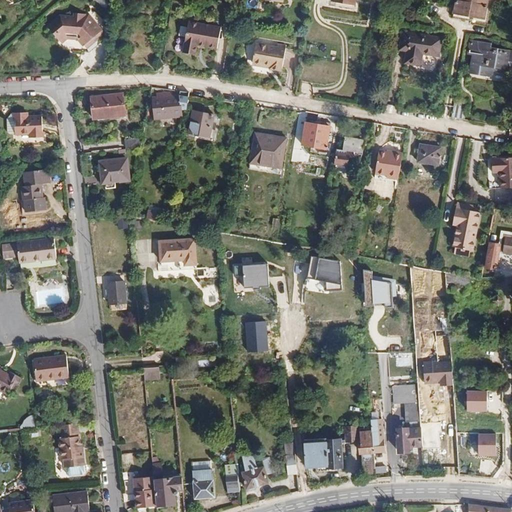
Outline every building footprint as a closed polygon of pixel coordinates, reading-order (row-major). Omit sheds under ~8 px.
[(487,0),(455,0),(453,12),(485,18),(487,0)] [(60,14),(47,25),(62,43),(68,39),(76,39),(82,46),(84,45),(87,48),(102,35),(88,19),(89,14),(73,13),(73,16),(60,14)] [(188,20),(182,51),(195,53),(196,43),(217,46),(220,26),(188,20)] [(443,37),(402,31),(399,49),(407,51),(405,62),(421,64),(423,53),(439,56),(443,37)] [(470,71),(488,74),(488,69),(493,69),(511,72),(511,50),(490,47),(490,43),(470,40),(468,53),(473,54),(470,71)] [(281,69),(285,44),(277,43),(276,46),(255,43),(253,56),(255,59),(262,60),(264,58),(270,58),(270,62),(269,67),(281,69)] [(91,96),(93,118),(126,115),(123,92),(91,96)] [(184,116),(185,109),(187,109),(189,95),(181,96),(181,94),(173,94),(172,92),(156,93),(156,96),(152,97),(155,119),(184,116)] [(465,118),(468,99),(455,97),(451,116),(465,118)] [(192,110),(187,133),(210,137),(215,114),(192,110)] [(14,113),(15,134),(29,134),(29,137),(42,137),(42,115),(29,116),(29,112),(14,113)] [(305,122),(301,144),(327,149),(331,126),(305,122)] [(397,126),(394,141),(402,142),(405,128),(397,126)] [(256,132),(250,168),(280,173),(286,137),(256,132)] [(362,154),(364,139),(346,136),(344,148),(336,147),(333,161),(347,163),(349,155),(354,154),(354,153),(362,154)] [(140,146),(142,137),(124,139),(125,148),(140,146)] [(421,143),(418,161),(439,164),(442,146),(421,143)] [(304,149),(294,148),(292,162),(302,163),(304,149)] [(399,178),(403,151),(394,150),(393,152),(379,150),(375,172),(388,174),(387,176),(399,178)] [(511,185),(511,156),(492,157),(493,172),(498,172),(501,172),(502,178),(502,187),(511,185)] [(129,180),(127,158),(100,161),(102,183),(105,183),(105,182),(115,181),(129,180)] [(40,197),(39,184),(42,184),(48,183),(47,170),(23,172),(24,186),(20,186),(22,200),(24,200),(25,212),(46,209),(45,197),(43,197),(40,197)] [(387,176),(388,174),(375,172),(375,177),(398,181),(399,178),(387,176)] [(473,249),(479,213),(470,211),(471,204),(458,202),(456,215),(459,216),(458,225),(454,245),(455,246),(456,245),(471,248),(473,249)] [(148,219),(160,220),(160,209),(149,208),(148,219)] [(118,228),(128,229),(129,219),(119,219),(118,228)] [(502,244),(501,244),(500,252),(511,254),(511,233),(505,232),(502,244)] [(54,238),(1,244),(3,257),(18,256),(19,263),(56,259),(54,238)] [(195,238),(159,240),(160,261),(184,260),(184,265),(197,264),(195,238)] [(500,252),(501,244),(499,243),(489,241),(484,266),(497,269),(500,252)] [(470,256),(471,248),(456,245),(455,246),(454,253),(470,256)] [(342,263),(312,258),(308,280),(327,283),(328,294),(345,293),(342,263)] [(272,287),(270,264),(236,267),(237,277),(246,276),(247,288),(255,288),(255,290),(263,290),(263,288),(272,287)] [(373,271),(363,269),(366,306),(373,306),(374,304),(385,303),(385,308),(392,308),(391,282),(373,280),(373,271)] [(469,285),(470,276),(446,271),(447,289),(453,290),(454,282),(469,285)] [(280,292),(285,292),(284,277),(271,278),(272,287),(279,286),(280,292)] [(108,282),(109,304),(126,302),(125,281),(108,282)] [(468,293),(469,285),(454,282),(453,290),(468,293)] [(502,302),(503,300),(503,299),(502,297),(501,296),(500,295),(498,295),(496,295),(495,296),(494,298),(494,299),(494,301),(495,302),(496,304),(498,304),(499,304),(501,303),(502,302)] [(267,320),(245,322),(248,352),(270,350),(267,320)] [(65,355),(33,359),(36,381),(68,377),(65,355)] [(187,363),(186,356),(173,358),(175,359),(175,364),(187,363)] [(453,384),(452,360),(424,362),(425,382),(440,381),(440,385),(453,384)] [(280,370),(279,362),(266,362),(267,371),(280,370)] [(160,378),(158,364),(143,365),(144,369),(145,379),(160,378)] [(13,387),(19,377),(10,371),(7,375),(0,370),(0,391),(5,394),(11,385),(13,387)] [(420,421),(419,401),(416,401),(415,384),(393,386),(394,403),(405,403),(406,422),(420,421)] [(487,390),(467,390),(468,411),(488,410),(487,390)] [(26,416),(26,424),(35,424),(35,416),(26,416)] [(385,451),(382,418),(372,419),(372,430),(374,452),(385,451)] [(85,464),(83,449),(80,449),(80,443),(77,422),(59,424),(61,438),(58,439),(60,458),(63,458),(64,467),(65,467),(66,474),(67,475),(84,473),(85,471),(84,464),(85,464)] [(357,425),(343,426),(343,432),(345,432),(346,441),(359,440),(357,425)] [(422,446),(421,431),(415,432),(414,427),(398,428),(399,452),(410,452),(411,446),(422,446)] [(374,452),(372,430),(361,431),(362,453),(374,452)] [(497,434),(478,434),(478,456),(496,456),(497,434)] [(342,441),(305,443),(306,467),(344,464),(342,441)] [(376,476),(374,452),(362,453),(364,478),(376,476)] [(297,473),(295,455),(286,456),(288,474),(297,473)] [(261,456),(240,462),(247,488),(268,482),(261,456)] [(193,462),(195,498),(214,497),(211,461),(193,462)] [(178,494),(178,493),(179,491),(182,491),(181,476),(162,478),(161,462),(152,463),(154,476),(156,505),(157,507),(177,505),(176,495),(178,494)] [(238,473),(237,464),(225,464),(226,474),(238,473)] [(240,489),(238,473),(226,474),(228,490),(240,489)] [(156,505),(154,476),(134,478),(136,507),(156,505)] [(89,511),(87,491),(53,495),(54,511),(89,511)] [(34,511),(33,499),(8,503),(9,511),(34,511)]
